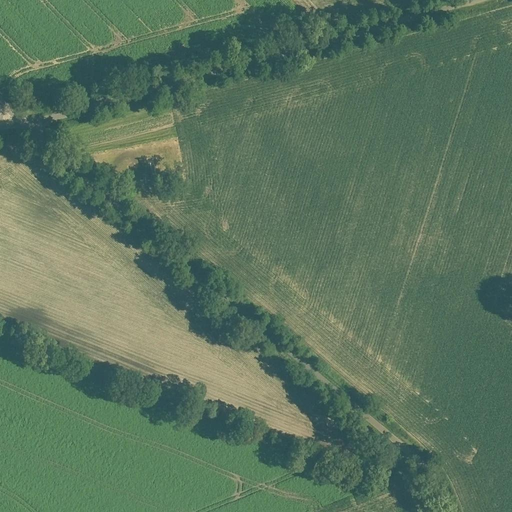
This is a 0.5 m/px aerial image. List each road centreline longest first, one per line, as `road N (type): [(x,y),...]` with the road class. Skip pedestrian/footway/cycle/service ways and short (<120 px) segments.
road 1 (unclassified): [(450,511),(426,468),(24,125)]
road 2 (unclassified): [(24,125),(479,0)]
